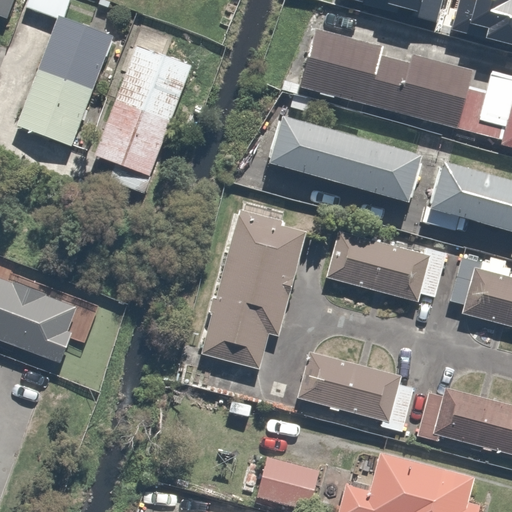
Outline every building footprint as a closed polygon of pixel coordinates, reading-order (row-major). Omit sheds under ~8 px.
[(14,0),(0,0),(0,12),(8,16),(14,0)] [(17,0),(16,2),(49,15),(7,119),(63,142),(85,87),(101,93),(112,65),(98,59),(110,29),(62,11),(65,0),(17,0)] [(511,0),(470,0),(464,28),(511,38),(511,0)] [(308,24),(293,82),(511,139),(511,69),(465,58),(463,65),(308,24)] [(184,59),(131,39),(89,153),(142,173),(184,59)] [(424,148),(277,110),(264,159),(411,197),(424,148)] [(511,171),(434,148),(420,198),(511,224),(511,171)] [(299,231),(233,212),(193,352),(250,369),(261,330),(270,333),(299,231)] [(417,250),(333,226),(320,271),(413,297),(415,290),(433,295),(445,251),(419,244),(417,250)] [(459,245),(457,251),(443,299),(458,303),(456,310),(511,326),(511,271),(507,270),(510,261),(459,245)] [(41,291),(0,275),(0,336),(55,358),(62,339),(81,347),(98,302),(45,281),(41,291)] [(392,372),(303,349),(291,395),(377,417),(374,427),(397,433),(410,384),(390,379),(392,372)] [(511,402),(423,382),(412,427),(411,434),(436,440),(437,433),(511,449),(511,402)] [(466,472),(370,446),(360,482),(340,477),(331,511),(471,511),(475,499),(460,495),(466,472)] [(315,467),(261,453),(251,493),(305,507),(315,467)] [(191,511),(152,501),(148,511),(191,511)]
